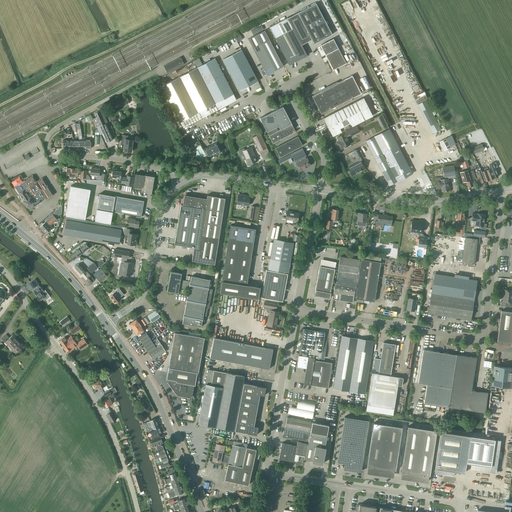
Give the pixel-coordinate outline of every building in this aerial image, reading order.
[(316,3),(288,18),(302,44),(312,39),(313,41),(314,44),(316,43),(332,34),(323,17),(326,16),(323,11),(321,12),(316,3)] [(301,44),(288,18),(287,18),(269,27),(283,54),(289,65),(307,55),(301,45),(301,44)] [(283,66),(270,41),(264,30),(248,39),(264,70),(263,70),(267,76),(275,72),(274,71),(283,66)] [(346,63),(338,48),(333,39),(321,45),(333,70),(346,63)] [(258,81),(246,59),(241,50),(223,59),(240,91),(258,81)] [(162,62),(164,65),(181,57),(179,54),(162,62)] [(167,73),(184,64),(180,57),(164,66),(167,73)] [(215,58),(197,67),(202,76),(219,67),(215,58)] [(219,67),(202,76),(206,85),(224,76),(219,67)] [(206,85),(202,76),(197,68),(162,86),(180,122),(215,103),(211,94),(206,85)] [(224,76),(206,85),(211,94),(229,85),(224,76)] [(352,76),(312,96),(321,114),(348,100),(349,102),(352,100),(351,99),(360,94),(361,93),(361,92),(352,76)] [(229,85),(211,94),(215,103),(233,94),(229,85)] [(124,106),(129,103),(126,97),(121,100),(124,106)] [(332,136),(372,116),(363,98),(323,118),(332,136)] [(433,133),(441,129),(426,100),(418,104),(433,133)] [(260,118),(267,131),(278,125),(280,129),(291,123),(283,106),(282,107),(266,115),(260,118)] [(96,126),(107,122),(102,110),(94,114),(96,117),(93,119),(96,126)] [(107,142),(115,139),(107,122),(96,126),(100,134),(103,133),(107,142)] [(85,140),(81,140),(81,135),(80,129),(77,130),(76,123),(73,124),(74,132),(77,131),(79,140),(79,148),(80,148),(81,149),(83,149),(83,148),(84,148),(85,140)] [(273,143),(295,132),(291,124),(278,130),(276,128),(267,132),(273,143)] [(359,131),(357,126),(349,130),(351,136),(359,131)] [(389,129),(366,141),(372,154),(389,185),(397,181),(398,182),(410,176),(409,174),(412,173),(389,129)] [(95,136),(95,144),(99,144),(104,144),(100,135),(99,135),(99,133),(95,132),(95,136)] [(339,150),(350,144),(345,133),(337,137),(338,141),(336,142),(339,150)] [(259,152),(267,148),(260,134),(252,138),(259,152)] [(128,151),(131,151),(133,140),(128,139),(128,136),(122,135),(121,142),(124,143),(123,150),(124,150),(124,151),(128,152),(128,151)] [(280,157),(302,145),(298,136),(275,148),(280,157)] [(450,147),(445,138),(439,142),(443,151),(450,147)] [(73,148),(73,140),(63,140),(63,148),(73,148)] [(208,158),(221,151),(217,143),(203,150),(208,158)] [(244,149),(238,151),(240,155),(243,154),(246,159),(245,160),(248,165),(257,161),(255,155),(255,156),(251,147),(244,150),(244,149)] [(304,157),(306,156),(303,150),(292,156),(295,162),(296,161),(297,163),(296,163),(298,167),(297,167),(297,168),(298,171),(299,171),(300,171),(310,165),(307,158),(305,159),(304,157)] [(280,164),(293,157),(292,156),(291,153),(278,160),(280,164)] [(352,175),(365,169),(361,161),(348,168),(352,175)] [(445,178),(455,176),(453,165),(443,167),(445,178)] [(485,181),(482,172),(480,167),(471,171),(474,178),(478,176),(481,183),(485,181)] [(493,178),(490,169),(488,170),(487,167),(485,168),(489,180),(493,178)] [(69,179),(72,179),(72,168),(66,168),(66,176),(65,176),(62,176),(63,180),(69,180),(69,179)] [(99,175),(99,169),(91,168),(90,175),(97,175),(96,180),(101,180),(105,181),(106,174),(102,173),(102,176),(99,175)] [(467,170),(460,173),(463,182),(466,181),(468,187),(473,185),(471,179),(470,180),(467,170)] [(121,177),(121,172),(113,171),(112,177),(116,178),(118,180),(117,183),(126,184),(126,185),(132,186),(133,177),(127,176),(127,178),(121,177)] [(154,178),(153,177),(135,174),(132,190),(151,193),(154,178)] [(24,203),(27,207),(33,203),(35,206),(40,202),(39,200),(46,196),(47,199),(53,195),(42,178),(36,181),(33,175),(24,181),(25,182),(15,188),(19,193),(18,193),(23,200),(21,200),(23,204),(24,203)] [(11,182),(15,186),(23,181),(20,176),(11,182)] [(435,181),(436,189),(439,188),(439,187),(441,187),(441,190),(442,192),(450,190),(448,178),(447,179),(445,179),(440,180),(435,181)] [(71,186),(65,216),(85,219),(90,189),(71,186)] [(97,209),(95,221),(110,224),(112,213),(112,212),(140,217),(143,201),(129,199),(99,194),(97,209)] [(176,232),(174,244),(194,247),(192,261),(204,263),(214,264),(215,263),(216,252),(218,244),(225,198),(207,195),(207,199),(187,196),(182,205),(181,205),(176,232)] [(238,195),(236,204),(242,205),(248,206),(249,203),(250,198),(244,197),(245,196),(238,195)] [(331,229),(332,225),(333,225),(333,221),(337,222),(338,219),(338,220),(339,210),(332,209),(331,221),(327,220),(326,229),(331,229)] [(290,212),(290,211),(287,211),(286,219),(294,221),(294,220),(298,221),(299,214),(290,212)] [(366,217),(366,213),(358,212),(357,221),(357,225),(362,226),(362,224),(365,225),(365,226),(367,226),(369,217),(366,217)] [(477,213),(477,214),(472,213),(471,220),(476,221),(475,225),(481,226),(480,229),(485,229),(486,224),(483,224),(485,214),(477,213)] [(50,225),(57,220),(53,215),(40,226),(46,233),(52,227),(50,225)] [(376,221),(375,225),(380,226),(380,225),(382,225),(391,226),(392,216),(378,215),(377,221),(376,221)] [(119,244),(122,226),(67,217),(64,234),(119,244)] [(135,220),(135,219),(128,218),(128,221),(129,222),(129,226),(138,228),(139,221),(135,220)] [(412,220),(410,231),(416,232),(419,236),(418,243),(418,246),(426,247),(427,237),(424,236),(421,232),(423,220),(419,220),(419,221),(412,220)] [(464,236),(465,224),(461,224),(460,231),(455,231),(454,235),(464,236)] [(256,229),(234,225),(230,225),(228,239),(253,243),(256,229)] [(127,229),(126,235),(129,236),(127,244),(136,245),(137,235),(131,233),(132,230),(127,229)] [(479,244),(480,237),(472,236),(471,238),(465,237),(462,262),(474,264),(476,244),(479,244)] [(251,257),(253,243),(228,239),(226,253),(251,257)] [(270,258),(270,259),(280,261),(290,263),(294,243),(274,239),(270,258)] [(82,254),(89,248),(85,244),(79,249),(78,249),(70,255),(74,260),(82,254)] [(128,259),(129,252),(115,249),(113,256),(122,258),(121,263),(123,263),(121,275),(130,276),(132,263),(126,262),(127,258),(128,259)] [(249,271),(251,257),(226,253),(224,267),(249,271)] [(335,283),(332,298),(332,299),(343,300),(347,301),(353,302),(354,294),(358,272),(360,262),(360,260),(340,256),(339,259),(337,271),(338,271),(336,283),(335,283)] [(279,266),(280,261),(270,259),(268,269),(272,269),(278,270),(279,266)] [(355,299),(354,302),(363,303),(363,300),(374,302),(380,262),(361,259),(359,272),(358,272),(354,294),(355,294),(354,299),(355,299)] [(98,268),(94,263),(87,268),(91,273),(98,268)] [(85,271),(79,264),(75,268),(81,275),(81,274),(90,284),(92,282),(89,278),(91,276),(87,272),(86,273),(85,271)] [(330,293),(335,269),(320,266),(315,290),(314,295),(330,298),(331,293),(330,293)] [(224,267),(222,281),(247,285),(249,271),(224,267)] [(284,273),(284,272),(284,271),(278,270),(272,269),(272,271),(266,270),(261,297),(283,301),(288,274),(284,273)] [(100,282),(107,276),(102,270),(95,276),(100,282)] [(213,289),(208,288),(210,280),(191,276),(190,282),(180,280),(181,274),(171,272),(167,291),(178,293),(179,287),(189,289),(182,323),(201,327),(202,321),(204,322),(205,318),(203,317),(204,308),(209,308),(213,289)] [(470,320),(477,280),(434,274),(431,294),(428,313),(470,320)] [(45,293),(40,286),(40,287),(38,285),(38,284),(35,279),(29,283),(33,288),(36,286),(38,288),(33,292),(37,296),(36,297),(40,301),(45,297),(43,295),(45,293)] [(222,281),(220,293),(256,299),(258,299),(260,287),(259,287),(258,287),(247,285),(222,281)] [(511,302),(511,298),(511,290),(504,290),(503,302),(506,302),(505,306),(511,306),(511,302)] [(115,303),(121,299),(115,292),(109,296),(115,303)] [(414,311),(416,299),(408,298),(406,310),(414,311)] [(277,305),(268,303),(264,302),(263,306),(267,307),(266,308),(266,310),(267,312),(268,313),(270,313),(268,323),(276,325),(278,312),(273,311),(274,308),(276,309),(277,305)] [(152,323),(160,317),(156,310),(147,316),(152,323)] [(511,343),(511,312),(501,311),(500,318),(499,318),(497,338),(497,342),(511,343)] [(136,319),(129,324),(131,327),(130,327),(131,329),(132,329),(133,330),(140,324),(136,319)] [(71,328),(70,329),(70,330),(73,334),(79,330),(80,328),(77,324),(74,326),(71,328)] [(140,324),(133,330),(133,331),(134,333),(135,332),(137,335),(144,330),(140,324)] [(312,330),(304,329),(299,360),(298,360),(297,367),(306,368),(303,384),(328,388),(332,363),(319,361),(319,358),(321,359),(324,337),(325,332),(314,331),(314,330),(312,330)] [(146,333),(138,338),(148,353),(161,345),(158,341),(157,338),(152,341),(146,333)] [(202,348),(204,338),(174,333),(173,342),(202,348)] [(24,346),(13,335),(5,343),(15,354),(24,346)] [(64,337),(59,341),(61,344),(64,348),(76,339),(74,336),(72,337),(71,336),(66,339),(64,337)] [(349,391),(357,338),(342,336),(333,389),(349,391)] [(269,369),(273,349),(214,338),(210,358),(269,369)] [(365,394),(373,341),(357,338),(349,391),(365,394)] [(76,339),(64,348),(66,352),(70,349),(71,350),(77,345),(80,349),(87,344),(83,339),(78,342),(77,341),(76,339)] [(198,373),(202,348),(173,342),(168,368),(197,372),(198,373)] [(390,374),(395,344),(383,342),(378,372),(390,374)] [(153,360),(165,352),(161,345),(148,353),(153,360)] [(449,407),(457,355),(423,350),(418,382),(427,384),(424,403),(449,407)] [(471,390),(476,358),(457,355),(449,407),(485,413),(488,393),(471,390)] [(511,367),(493,365),(491,385),(499,386),(511,388),(511,378),(511,367)] [(195,385),(197,372),(168,368),(166,379),(168,379),(168,381),(177,395),(190,397),(190,398),(191,398),(193,397),(194,396),(192,395),(194,385),(195,385)] [(216,427),(223,387),(224,387),(226,373),(208,369),(198,424),(216,427)] [(234,430),(244,376),(226,373),(224,387),(223,387),(216,427),(234,430)] [(367,404),(366,410),(393,414),(394,409),(396,396),(398,385),(401,386),(403,378),(400,377),(396,377),(372,373),(369,392),(367,404)] [(100,381),(102,380),(101,378),(99,379),(92,383),(95,389),(97,387),(99,390),(103,388),(101,385),(102,385),(100,381)] [(235,431),(257,435),(258,426),(254,426),(260,395),(264,396),(266,387),(244,383),(235,431)] [(104,401),(103,402),(106,407),(112,403),(110,398),(109,397),(104,400),(104,401)] [(312,419),(315,403),(300,400),(299,408),(291,407),(291,409),(289,409),(289,411),(290,411),(290,415),(312,419)] [(153,410),(151,404),(144,407),(145,408),(147,413),(152,411),(153,410)] [(111,412),(107,414),(111,422),(116,420),(111,412)] [(309,432),(311,422),(287,417),(285,427),(309,432)] [(369,421),(345,417),(344,417),(337,462),(338,462),(344,463),(344,466),(347,467),(347,469),(361,471),(369,421)] [(147,422),(143,424),(145,428),(146,432),(151,430),(151,429),(158,427),(155,418),(150,420),(150,421),(147,422)] [(327,435),(328,425),(316,423),(315,433),(327,435)] [(395,470),(402,427),(373,423),(367,466),(366,466),(374,467),(373,473),(387,475),(388,469),(396,470),(395,470)] [(161,433),(160,430),(159,426),(158,427),(151,429),(151,430),(153,436),(152,436),(153,440),(160,437),(159,434),(161,433)] [(400,471),(408,472),(407,478),(421,480),(428,481),(428,475),(430,476),(430,475),(436,431),(408,426),(401,471),(400,471)] [(309,442),(310,433),(285,428),(284,431),(283,434),(283,435),(283,437),(308,442),(309,442)] [(440,431),(434,473),(454,476),(454,471),(465,473),(465,468),(466,468),(466,462),(471,463),(491,466),(495,439),(470,436),(440,431)] [(323,464),(326,447),(325,447),(327,437),(310,433),(309,442),(308,442),(308,444),(297,442),(296,446),(282,443),(279,459),(303,463),(304,459),(312,461),(312,462),(323,464)] [(161,438),(151,442),(152,445),(153,447),(156,445),(157,445),(157,447),(159,452),(167,448),(165,444),(161,445),(160,444),(162,443),(161,441),(161,438)] [(252,469),(256,449),(246,447),(247,444),(233,441),(233,444),(232,444),(229,456),(225,455),(224,462),(228,463),(224,480),(248,485),(252,469)] [(222,455),(224,445),(218,444),(218,445),(217,445),(215,450),(213,460),(220,462),(220,461),(224,462),(225,455),(222,455)] [(160,455),(154,457),(155,459),(158,458),(161,457),(160,456),(169,453),(167,448),(159,452),(160,455)] [(165,460),(171,458),(169,453),(160,456),(161,457),(162,461),(165,460)] [(162,483),(178,477),(176,472),(175,473),(174,469),(167,472),(169,478),(166,479),(166,478),(161,480),(162,483)] [(137,492),(142,491),(137,473),(132,474),(137,492)] [(165,493),(181,487),(179,482),(172,485),(173,488),(165,491),(165,493)] [(172,496),(175,495),(183,492),(181,487),(165,493),(166,493),(168,493),(170,499),(173,498),(172,496)] [(178,503),(172,505),(173,508),(175,507),(176,507),(176,506),(187,503),(185,498),(177,500),(178,502),(178,503)]
